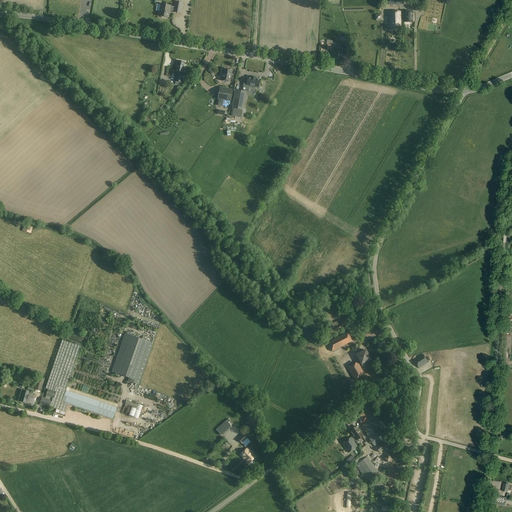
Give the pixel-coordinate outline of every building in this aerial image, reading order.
[(171,7),(171,6),(161,4),(160,9),(161,9),(160,16),(162,17),(162,18),(165,18),(166,18),(168,18),(169,11),(174,12),(181,14),(183,3),(176,1),(175,7),(171,7)] [(404,22),(404,23),(413,23),(412,11),(403,11),(404,18),(400,18),(400,12),(389,12),(389,28),(401,28),(401,22),(404,22)] [(336,48),(334,58),(342,59),(342,57),(346,57),(346,56),(351,57),(353,47),(347,46),(346,52),(343,51),(343,49),(336,48)] [(178,61),(176,72),(184,73),(185,67),(184,66),(185,62),(178,61)] [(223,69),(221,81),(230,82),(232,71),(223,69)] [(244,81),(243,86),(246,87),(247,85),(255,87),(255,88),(259,89),(260,84),(259,84),(259,80),(256,79),(256,78),(251,77),(251,78),(248,78),(247,81),(244,81)] [(233,89),(220,87),(217,99),(219,100),(218,102),(223,103),(223,100),(231,102),(233,89)] [(242,91),(235,90),(232,108),(233,108),(231,116),(243,118),(245,110),(243,110),(247,92),(246,92),(242,91)] [(32,228),(24,226),(23,231),(31,234),(32,228)] [(330,335),(331,336),(341,330),(341,328),(340,325),(339,326),(337,322),(326,327),(330,335)] [(332,352),(352,342),(348,333),(347,333),(327,343),(332,352)] [(125,334),(112,372),(131,378),(130,381),(138,384),(152,344),(125,334)] [(63,339),(46,388),(49,389),(45,398),(42,397),(40,404),(49,407),(49,406),(65,412),(68,404),(113,419),(117,408),(67,390),(82,346),(63,339)] [(83,369),(96,373),(101,352),(89,349),(83,369)] [(371,359),(366,350),(356,355),(361,365),(361,364),(362,367),(365,365),(364,363),(371,359)] [(428,363),(423,355),(414,361),(419,368),(428,363)] [(358,362),(347,368),(354,381),(364,374),(358,362)] [(34,390),(41,392),(44,380),(38,378),(34,390)] [(26,402),(34,404),(37,395),(32,394),(33,392),(24,390),(21,402),(26,403),(26,402)] [(138,405),(126,401),(125,404),(132,406),(129,416),(138,419),(143,406),(138,404),(138,405)] [(233,424),(228,419),(216,430),(221,435),(233,424)] [(246,424),(250,428),(254,424),(250,420),(246,424)] [(363,436),(356,427),(350,431),(353,436),(351,438),(353,441),(356,439),(357,441),(363,436)] [(378,432),(369,439),(374,446),(384,439),(378,432)] [(237,439),(242,444),(248,438),(243,434),(237,439)] [(353,441),(351,438),(342,444),(349,453),(357,447),(353,441)] [(376,448),(380,453),(386,448),(382,443),(376,448)] [(240,455),(249,464),(255,457),(247,449),(240,455)] [(384,459),(388,463),(395,457),(391,453),(384,459)] [(346,460),(349,464),(355,458),(353,455),(346,460)] [(367,457),(356,465),(367,481),(379,473),(367,457)] [(505,507),(506,498),(494,496),(492,507),(496,508),(496,505),(505,507)]
